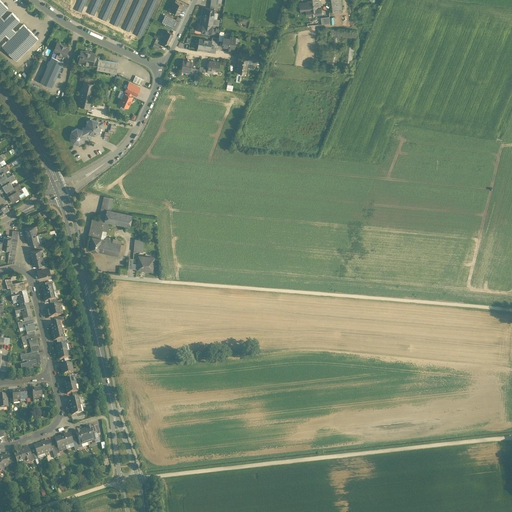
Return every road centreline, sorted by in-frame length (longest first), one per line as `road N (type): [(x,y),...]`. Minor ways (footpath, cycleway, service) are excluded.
road 1 (track): [(511,308),(83,276)]
road 2 (track): [(511,437),(136,478)]
road 3 (tertiary): [(112,408),(60,190)]
road 4 (unclassified): [(154,67),(156,87),(128,142),(60,190)]
road 5 (residential): [(154,67),(33,0)]
road 6 (residential): [(54,377),(29,274),(18,266),(0,270)]
road 7 (tertiary): [(60,190),(0,86)]
